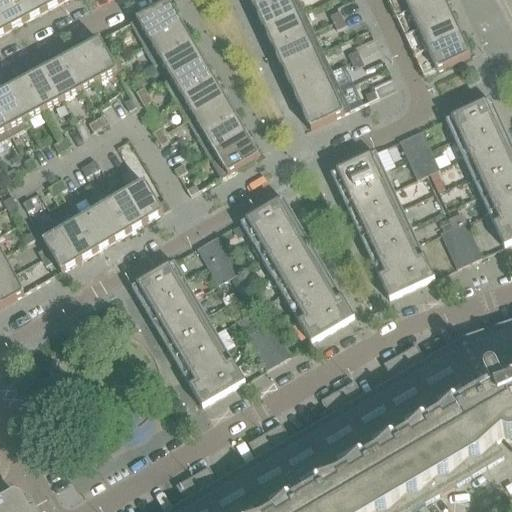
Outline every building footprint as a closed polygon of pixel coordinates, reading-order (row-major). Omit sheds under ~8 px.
[(13,0),(0,0),(0,18),(9,35),(27,25),(13,0)] [(36,0),(13,0),(27,25),(45,16),(36,0)] [(59,0),(36,0),(45,16),(63,6),(59,0)] [(248,0),(256,15),(289,0),(248,0)] [(296,0),(289,0),(256,15),(265,35),(305,17),(296,0)] [(442,0),(408,0),(415,13),(442,0)] [(452,20),(442,0),(415,13),(424,33),(452,20)] [(181,29),(169,8),(131,28),(144,51),(181,29)] [(339,16),(330,20),(334,27),(343,23),(339,16)] [(305,17),(265,35),(274,55),(314,36),(305,17)] [(0,18),(0,39),(9,35),(0,18)] [(461,40),(452,20),(424,33),(433,52),(461,40)] [(343,23),(334,27),(337,34),(346,30),(343,23)] [(192,47),(192,46),(181,29),(144,51),(155,69),(192,47)] [(314,36),(274,55),(283,74),(323,56),(314,36)] [(470,60),(461,40),(433,52),(443,73),(470,60)] [(109,61),(100,44),(81,55),(98,87),(118,76),(117,75),(113,68),(109,61)] [(204,68),(193,50),(162,68),(172,86),(173,86),(204,68)] [(81,55),(63,64),(80,96),(98,87),(81,55)] [(357,55),(348,59),(352,66),(361,62),(357,55)] [(323,56),(283,74),(292,94),(332,76),(323,56)] [(118,57),(109,61),(113,68),(122,64),(118,57)] [(361,62),(352,66),(355,74),(364,70),(361,62)] [(63,64),(45,74),(63,106),(80,96),(63,64)] [(122,64),(113,68),(117,75),(126,71),(122,64)] [(177,106),(214,85),(204,68),(173,86),(183,102),(176,106),(177,106)] [(45,74),(27,83),(45,115),(63,106),(45,74)] [(332,76),(292,94),(301,113),(341,95),(332,76)] [(27,83),(9,93),(30,131),(31,131),(27,125),(45,115),(27,83)] [(188,125),(225,103),(214,85),(177,106),(188,125)] [(145,91),(136,96),(140,103),(149,98),(145,91)] [(9,93),(0,98),(0,118),(12,141),(30,131),(9,93)] [(341,95),(301,113),(311,134),(351,116),(341,95)] [(376,95),(366,99),(370,107),(379,103),(376,95)] [(149,98),(140,103),(144,110),(153,105),(149,98)] [(132,103),(125,107),(129,115),(136,112),(132,103)] [(236,122),(235,120),(225,103),(188,125),(199,144),(236,122)] [(511,248),(511,150),(491,104),(446,125),(505,252),(511,248)] [(0,147),(12,141),(0,118),(0,147)] [(102,120),(96,124),(101,133),(108,129),(102,120)] [(247,141),(237,123),(236,122),(199,144),(210,163),(247,141)] [(96,124),(89,128),(94,137),(101,133),(96,124)] [(162,131),(153,136),(157,143),(166,138),(162,131)] [(440,175),(431,155),(422,136),(400,146),(417,185),(440,175)] [(166,138),(157,143),(161,150),(170,145),(166,138)] [(67,141),(61,145),(66,154),(73,150),(67,141)] [(259,161),(247,141),(210,163),(222,183),(259,161)] [(61,145),(54,149),(59,158),(66,154),(61,145)] [(435,284),(411,232),(376,157),(331,178),(390,305),(435,284)] [(32,162),(25,166),(30,175),(37,171),(32,162)] [(95,165),(89,169),(94,177),(101,173),(95,165)] [(183,168),(175,174),(179,180),(188,175),(183,168)] [(89,169),(82,173),(87,181),(94,177),(89,169)] [(13,173),(6,177),(12,186),(18,182),(13,173)] [(62,184),(56,188),(61,197),(67,193),(62,184)] [(145,186),(127,197),(146,228),(170,213),(165,204),(158,208),(145,186)] [(56,188),(49,192),(54,201),(61,197),(56,188)] [(196,189),(187,194),(191,201),(200,196),(196,189)] [(127,197),(111,206),(129,238),(146,228),(127,197)] [(12,201),(4,206),(7,213),(16,208),(12,201)] [(30,203),(23,207),(28,216),(35,212),(30,203)] [(355,324),(325,274),(290,215),(284,203),(241,228),(312,349),(355,324)] [(111,206),(94,216),(113,247),(129,238),(111,206)] [(16,208),(7,213),(11,220),(20,215),(16,208)] [(94,216),(78,226),(96,257),(113,247),(94,216)] [(78,226),(61,236),(79,267),(96,257),(78,226)] [(483,263),(467,229),(466,227),(441,238),(457,274),(483,263)] [(51,258),(55,265),(62,277),(79,267),(61,236),(43,246),(47,252),(51,258)] [(32,237),(23,242),(27,249),(36,244),(32,237)] [(240,278),(229,260),(219,241),(197,254),(218,290),(240,278)] [(47,252),(38,257),(42,264),(51,258),(47,252)] [(51,258),(42,264),(46,270),(55,265),(51,258)] [(4,261),(0,263),(0,286),(14,279),(4,261)] [(246,388),(216,338),(175,267),(132,292),(203,413),(246,388)] [(14,279),(0,286),(0,312),(24,299),(14,279)] [(511,327),(467,342),(426,367),(416,350),(384,369),(394,386),(364,403),(354,386),(322,405),(332,422),(292,446),(282,429),(249,448),(259,465),(219,488),(209,472),(177,491),(186,507),(178,511),(418,511),(504,462),(496,449),(510,436),(511,435),(511,327)] [(290,362),(272,330),(271,327),(247,341),(267,375),(290,362)] [(0,511),(26,511),(20,500),(14,498),(0,506),(0,511)]
